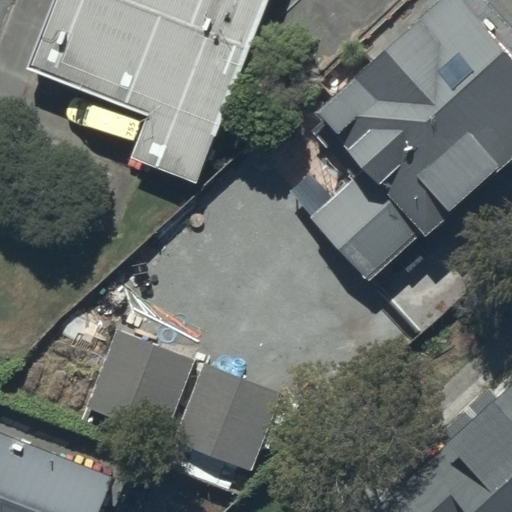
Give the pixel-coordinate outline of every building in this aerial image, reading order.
[(272,0),(57,0),(32,65),(155,113),(138,156),(201,181),(272,0)] [(511,25),(488,0),(450,0),(321,120),(368,170),(315,219),(375,284),(426,237),(434,245),(511,172),(511,25)] [(208,367),(122,332),(90,411),(253,476),(285,397),(246,381),(250,370),(213,355),(208,367)] [(511,511),(511,370),(367,508),(371,511),(511,511)] [(0,511),(104,511),(119,474),(0,427),(0,511)]
